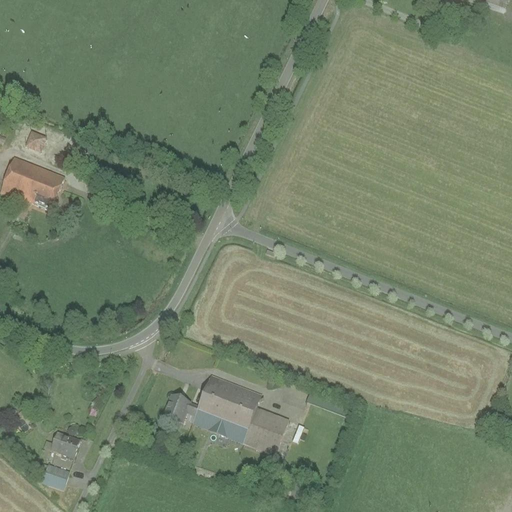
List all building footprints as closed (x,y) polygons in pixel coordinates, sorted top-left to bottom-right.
[(33,133),(28,149),(44,155),(50,139),(33,133)] [(64,185),(12,164),(0,194),(0,196),(51,218),(64,185)] [(178,433),(182,423),(273,459),(285,427),(253,415),(258,402),(210,383),(197,418),(186,414),(187,410),(173,405),(165,427),(178,433)] [(77,447),(44,437),(39,454),(72,464),(77,447)] [(65,477),(45,472),(42,484),(62,489),(65,477)]
